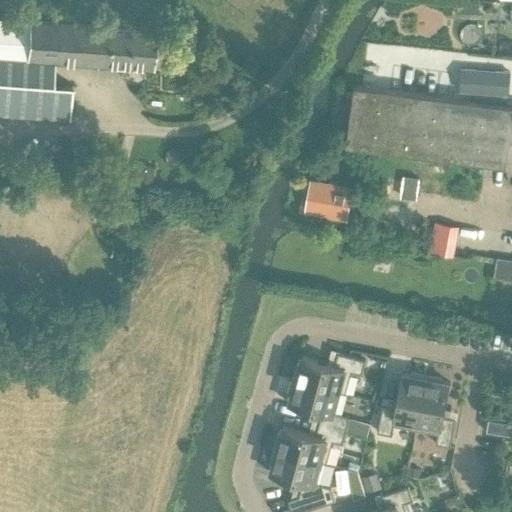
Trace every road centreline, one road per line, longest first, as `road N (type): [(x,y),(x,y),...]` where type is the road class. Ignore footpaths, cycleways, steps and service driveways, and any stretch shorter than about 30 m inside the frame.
road 1 (residential): [(479,359),(321,327),(293,330),(274,352),(243,467),(258,511)]
road 2 (track): [(0,122),(181,130)]
road 3 (residential): [(479,359),(460,464),(468,492)]
